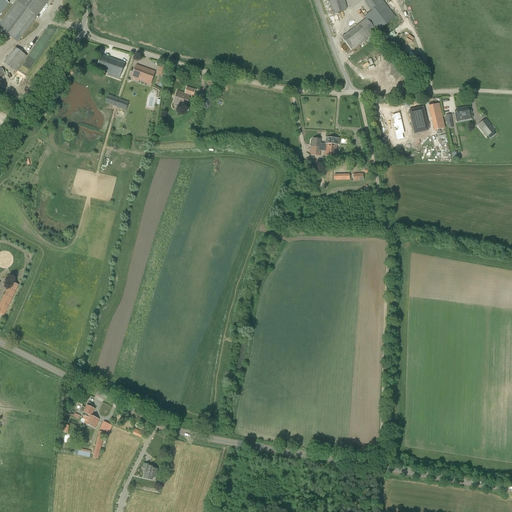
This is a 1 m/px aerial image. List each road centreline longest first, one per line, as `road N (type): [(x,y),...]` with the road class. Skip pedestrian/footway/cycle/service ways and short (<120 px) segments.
road 1 (secondary): [(0,342),(183,433),(511,489)]
road 2 (track): [(359,93),(386,232),(380,467)]
road 3 (unclassified): [(351,93),(257,84),(81,31)]
road 4 (unclassified): [(511,93),(351,93)]
road 5 (tertiary): [(0,155),(81,31)]
road 6 (unknown): [(295,90),(310,162),(375,165)]
